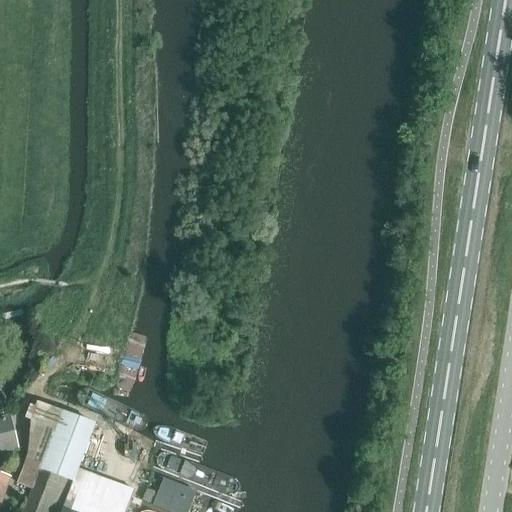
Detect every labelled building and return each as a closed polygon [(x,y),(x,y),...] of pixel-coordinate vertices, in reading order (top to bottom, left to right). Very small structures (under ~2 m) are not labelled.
[(65,303),(47,337),(54,340),(57,334),(65,338),(81,310),(74,306),(66,301),(65,303)] [(125,511),(128,504),(134,490),(77,469),(94,424),(37,404),(31,421),(28,455),(27,459),(18,484),(33,490),(27,506),(22,504),(20,511),(22,511),(125,511)] [(0,453),(17,449),(9,417),(3,419),(0,407),(0,453)] [(0,504),(10,478),(0,474),(0,504)] [(162,478),(151,505),(168,511),(186,511),(194,492),(162,478)]
